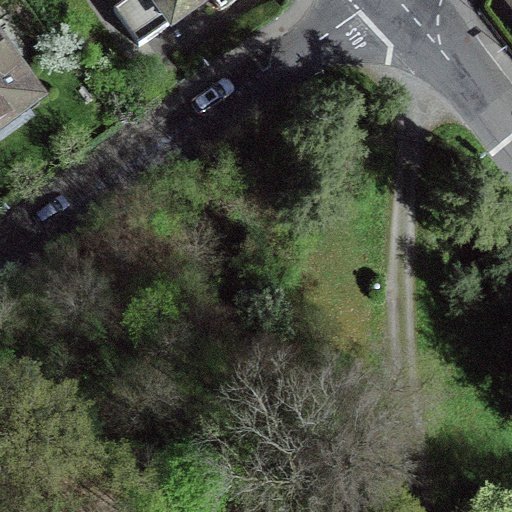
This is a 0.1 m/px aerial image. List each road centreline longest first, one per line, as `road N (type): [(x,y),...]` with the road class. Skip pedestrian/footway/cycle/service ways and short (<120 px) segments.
road 1 (residential): [(0,264),(379,0)]
road 2 (residential): [(511,136),(409,13)]
